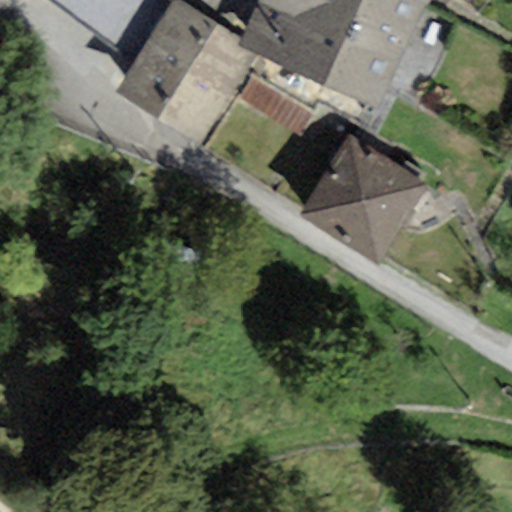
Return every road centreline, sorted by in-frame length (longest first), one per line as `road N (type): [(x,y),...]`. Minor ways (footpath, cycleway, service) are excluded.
road 1 (residential): [(511,354),(141,135),(6,0)]
road 2 (track): [(511,443),(458,435),(330,437),(207,466),(126,511)]
road 3 (track): [(141,135),(0,96)]
